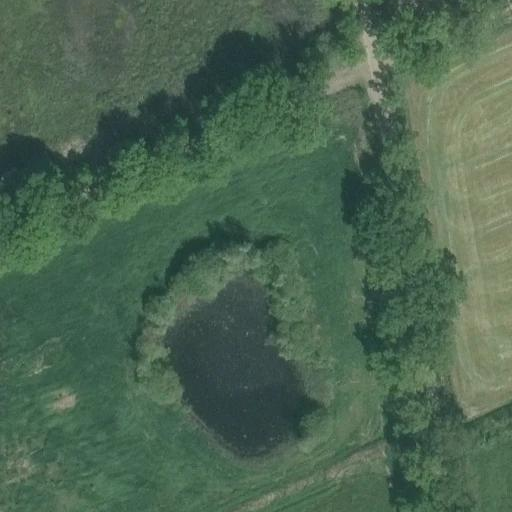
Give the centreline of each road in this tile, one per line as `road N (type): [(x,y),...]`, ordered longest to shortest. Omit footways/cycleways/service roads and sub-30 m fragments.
road 1 (track): [(383,62),(451,511)]
road 2 (track): [(0,222),(115,164),(383,62)]
road 3 (track): [(383,62),(511,5)]
